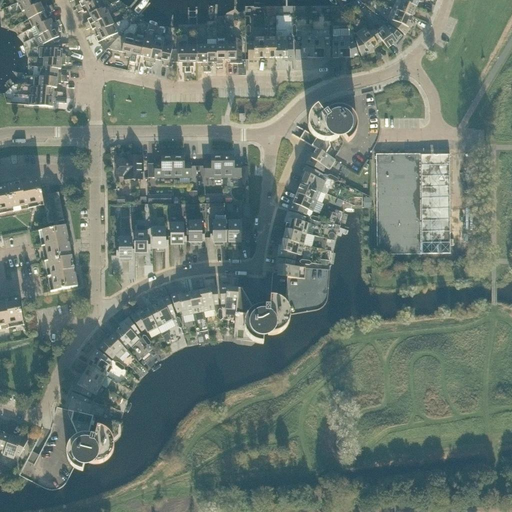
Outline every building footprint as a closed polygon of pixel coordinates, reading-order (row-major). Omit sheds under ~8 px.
[(24,0),(18,3),(23,12),(25,11),(38,4),(37,1),(38,0),(24,0)] [(77,10),(98,0),(83,0),(84,1),(80,2),(81,5),(76,7),(77,10)] [(90,15),(106,7),(102,0),(98,0),(77,10),(78,13),(84,11),(84,13),(88,11),(90,15)] [(412,17),(417,7),(399,0),(396,0),(393,9),(412,17)] [(46,5),(42,7),(41,3),(38,4),(25,11),(29,19),(54,8),(52,5),(47,7),(46,5)] [(85,27),(110,16),(106,7),(90,15),(92,18),(88,20),(89,22),(84,24),(85,27)] [(50,13),(55,11),(54,8),(29,19),(33,28),(36,27),(35,27),(48,20),(47,17),(51,15),(50,13)] [(405,35),(412,26),(409,25),(412,17),(393,9),(388,19),(393,21),(391,24),(405,35)] [(98,32),(114,25),(110,16),(85,27),(86,30),(92,28),(92,30),(96,28),(98,32)] [(59,20),(52,23),(51,19),(48,20),(35,27),(36,27),(39,36),(59,27),(62,25),(59,20)] [(106,51),(108,48),(119,37),(114,25),(98,32),(100,36),(96,37),(100,46),(100,45),(101,47),(106,51)] [(387,28),(384,25),(376,31),(382,41),(388,49),(394,44),(397,46),(404,37),(389,26),(387,28)] [(57,33),(61,32),(59,27),(39,36),(44,45),(54,40),(55,43),(60,40),(57,33)] [(368,31),(365,28),(356,34),(359,38),(355,39),(361,57),(373,53),(371,49),(378,44),(382,41),(376,31),(373,28),(368,31)] [(349,36),(349,30),(333,30),(333,35),(334,35),(333,37),(333,41),(332,41),(332,58),(347,58),(347,62),(352,60),(359,58),(353,40),(350,41),(350,36),(349,36)] [(134,35),(132,34),(130,34),(128,34),(126,35),(125,38),(119,37),(108,48),(108,49),(126,53),(125,57),(131,58),(136,37),(134,35)] [(141,56),(145,39),(136,37),(131,58),(130,62),(135,63),(137,56),(141,56)] [(266,59),(266,58),(265,37),(254,37),(254,42),(248,42),(248,61),(257,61),(257,59),(266,59)] [(276,58),(276,37),(265,37),(266,58),(276,58)] [(287,42),(287,37),(276,37),(276,58),(284,58),(284,61),(293,61),(293,42),(287,42)] [(304,58),(313,58),(313,37),(302,37),(302,42),(296,42),(295,61),(304,61),(304,58)] [(324,42),(324,37),(313,37),(313,58),(321,58),(321,60),(330,60),(330,41),(324,42)] [(148,68),(154,41),(145,39),(141,56),(145,57),(144,61),(146,62),(145,67),(148,68)] [(160,61),(164,44),(154,41),(148,68),(151,69),(153,63),(155,64),(156,60),(160,61)] [(188,45),(186,44),(184,43),(182,43),(180,44),(179,45),(179,46),(178,46),(178,50),(176,50),(176,63),(178,63),(182,63),(182,67),(185,67),(185,73),(188,73),(188,46),(188,45)] [(222,60),(226,60),(227,43),(217,43),(217,45),(217,63),(216,63),(216,68),(222,68),(222,60)] [(236,45),(236,43),(227,43),(226,60),(230,60),(230,64),(239,64),(240,58),(237,58),(237,57),(243,57),(242,45),(236,45)] [(172,50),(173,46),(164,44),(160,61),(164,62),(163,66),(171,67),(173,62),(176,63),(176,50),(172,50)] [(194,63),(198,63),(198,45),(188,46),(188,73),(191,73),(191,67),(194,67),(194,63)] [(204,73),(207,73),(207,45),(198,45),(198,63),(202,63),(202,67),(204,67),(204,73)] [(216,63),(217,63),(217,45),(207,45),(207,73),(211,73),(210,67),(213,67),(213,63),(216,63)] [(62,54),(62,50),(45,48),(44,58),(71,60),(72,57),(66,57),(66,54),(62,54)] [(71,64),(71,60),(44,58),(44,68),(58,69),(61,69),(61,65),(65,65),(65,63),(71,64)] [(44,68),(41,67),(40,77),(67,79),(67,76),(62,76),(62,73),(58,73),(58,69),(44,68)] [(67,83),(67,79),(40,77),(40,87),(54,88),(57,88),(57,84),(61,84),(61,82),(67,83)] [(40,87),(34,86),(34,87),(32,88),(31,89),(30,93),(31,94),(33,95),(33,96),(36,96),(63,98),(63,95),(58,95),(58,92),(54,92),(54,88),(40,87)] [(63,102),(63,98),(36,96),(35,106),(53,107),(53,103),(57,103),(57,101),(63,102)] [(334,108),(333,106),(326,108),(327,112),(326,113),(323,115),(317,107),(314,109),(311,113),(309,116),(309,118),(308,123),(308,126),(310,132),(311,134),(313,136),(316,139),(312,146),(317,150),(317,149),(326,154),(330,147),(329,142),(333,141),(336,139),(339,137),(337,135),(341,133),(348,143),(351,141),(353,138),(355,136),(356,133),(357,130),(357,126),(357,123),(356,120),(353,115),(352,114),(350,112),(348,110),(345,109),(344,109),(342,108),(338,108),(335,108),(334,108)] [(323,172),(329,170),(335,160),(326,154),(317,149),(317,150),(314,155),(313,157),(311,155),(306,164),(323,172)] [(377,255),(422,255),(421,155),(377,155),(377,210),(377,255)] [(141,172),(142,172),(142,156),(128,156),(128,160),(116,160),(116,176),(125,176),(125,180),(141,180),(141,172)] [(160,177),(178,177),(178,156),(167,156),(167,162),(160,162),(160,173),(160,177)] [(178,156),(178,177),(196,177),(196,162),(189,162),(189,156),(178,156)] [(207,177),(225,177),(225,156),(214,156),(214,162),(207,162),(207,177)] [(225,156),(225,177),(243,177),(243,162),(235,162),(235,156),(225,156)] [(301,184),(321,192),(325,181),(321,180),(323,175),(306,166),(302,175),(305,176),(304,178),(301,184)] [(21,183),(8,185),(14,212),(13,208),(28,205),(29,209),(28,205),(43,202),(44,206),(43,199),(39,179),(26,181),(26,178),(20,180),(21,183)] [(301,184),(297,194),(317,202),(321,192),(301,184)] [(0,210),(13,208),(13,212),(14,212),(8,185),(0,186),(0,210)] [(58,221),(64,220),(59,193),(53,194),(58,221)] [(317,202),(297,194),(294,201),(292,200),(289,209),(306,215),(308,210),(313,212),(317,202)] [(49,197),(43,199),(44,206),(48,223),(54,222),(49,197)] [(112,201),(112,210),(123,210),(123,201),(112,201)] [(304,222),(306,217),(288,212),(285,221),(288,221),(287,224),(287,223),(286,229),(306,234),(309,223),(304,222)] [(202,220),(190,220),(190,242),(202,242),(202,240),(205,240),(205,228),(202,228),(202,220)] [(214,220),(214,228),(210,228),(211,240),(214,240),(214,242),(226,242),(226,220),(214,220)] [(229,220),(229,242),(241,242),(241,240),(245,240),(245,228),(241,228),(241,220),(229,220)] [(183,222),(171,222),(171,244),(184,244),(183,242),(187,242),(187,230),(183,230),(183,222)] [(45,262),(72,256),(69,244),(72,243),(71,238),(68,238),(65,226),(39,231),(39,232),(43,231),(46,246),(42,246),(42,247),(46,246),(49,260),(45,261),(45,262)] [(137,231),(135,231),(135,253),(147,253),(147,250),(151,250),(151,231),(146,231),(146,226),(137,226),(137,231)] [(165,226),(153,227),(153,249),(165,248),(165,246),(169,246),(169,234),(165,234),(165,226)] [(304,245),(306,234),(286,229),(283,240),(304,245)] [(132,237),(120,237),(120,244),(117,244),(117,256),(120,256),(120,259),(132,259),(132,237)] [(301,256),(304,245),(283,240),(282,246),(279,245),(279,247),(277,257),(296,260),(296,255),(301,256)] [(72,256),(45,262),(49,261),(52,276),(48,277),(52,276),(55,291),(51,292),(78,287),(76,277),(75,274),(78,274),(77,268),(74,269),(72,256)] [(327,300),(328,297),(329,270),(306,268),(295,267),(295,262),(277,259),(276,266),(278,266),(278,274),(275,274),(274,274),(273,274),(273,275),(272,275),(272,276),(272,277),(270,298),(270,308),(266,307),(264,307),(263,307),(260,307),(259,307),(258,308),(256,308),(255,309),(254,309),(244,293),(238,293),(238,289),(236,316),(239,317),(239,314),(246,315),(247,316),(245,320),(244,325),(245,330),(247,335),(250,339),(254,342),(256,343),(257,343),(259,344),(260,344),(262,344),(263,344),(265,326),(270,326),(270,328),(269,328),(268,335),(272,335),(275,335),(279,334),(282,332),(285,330),(287,327),(288,325),(289,323),(290,321),(290,319),(290,317),(290,314),(316,310),(319,309),(322,308),(324,306),(326,303),(327,300)] [(232,289),(230,289),(230,285),(220,286),(221,305),(226,304),(225,309),(236,310),(236,316),(238,289),(232,288),(232,289)] [(214,305),(219,305),(217,286),(205,287),(206,290),(200,291),(204,312),(215,310),(214,305)] [(193,314),(204,312),(200,291),(189,293),(193,314)] [(183,295),(182,292),(171,296),(177,313),(182,312),(183,317),(193,314),(189,293),(183,295)] [(171,316),(175,314),(169,296),(157,301),(158,304),(148,309),(158,328),(156,324),(160,321),(163,325),(173,320),(171,316)] [(0,302),(0,326),(8,325),(8,328),(9,328),(8,324),(23,322),(24,325),(19,298),(6,301),(6,298),(0,299),(1,302),(0,302)] [(148,333),(158,328),(148,309),(142,312),(140,309),(131,316),(142,332),(146,329),(148,333)] [(136,336),(140,333),(129,318),(119,325),(121,327),(112,336),(127,351),(124,347),(128,344),(131,347),(139,339),(136,336)] [(119,359),(127,351),(112,336),(108,340),(105,338),(98,347),(113,359),(116,355),(119,359)] [(109,365),(111,361),(96,349),(89,359),(92,361),(89,366),(107,377),(113,367),(109,365)] [(102,386),(107,377),(89,366),(83,375),(102,386)] [(96,396),(102,386),(83,375),(80,381),(77,379),(76,381),(73,391),(90,398),(92,393),(96,396)] [(89,416),(92,405),(87,404),(89,400),(72,393),(67,404),(70,405),(69,411),(89,416)] [(94,417),(89,416),(69,411),(68,414),(78,436),(76,437),(73,439),(71,441),(69,443),(68,446),(67,450),(67,453),(67,456),(68,459),(69,462),(71,465),(74,468),(76,469),(81,471),(83,471),(87,457),(91,458),(89,463),(92,464),(96,464),(99,464),(102,463),(105,462),(108,460),(110,458),(112,455),(113,452),(114,449),(114,446),(114,442),(113,439),(112,436),(110,433),(108,431),(105,429),(102,428),(100,427),(93,426),(94,423),(92,422),(94,417)] [(18,438),(5,434),(0,446),(0,449),(5,451),(3,456),(14,459),(15,455),(20,457),(28,440),(19,436),(18,438)]
